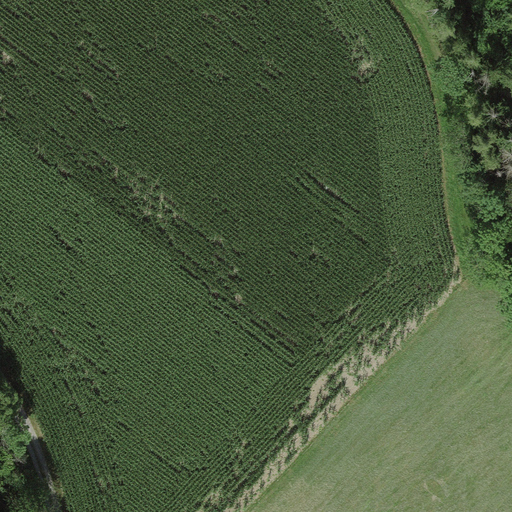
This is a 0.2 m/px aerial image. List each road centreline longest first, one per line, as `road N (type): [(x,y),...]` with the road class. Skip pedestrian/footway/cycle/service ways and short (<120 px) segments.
road 1 (track): [(411,0),(435,49),(469,188),(511,290)]
road 2 (track): [(0,380),(37,446),(57,511)]
